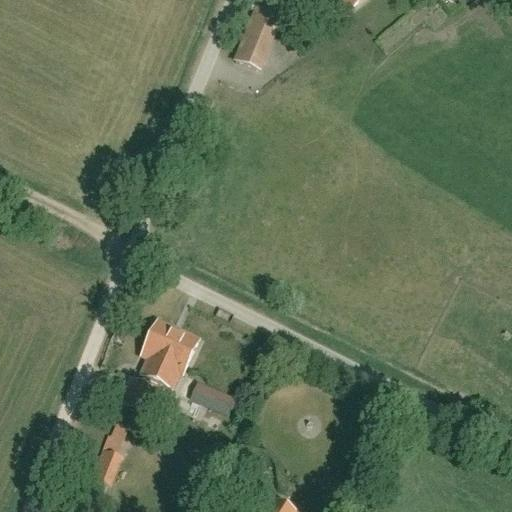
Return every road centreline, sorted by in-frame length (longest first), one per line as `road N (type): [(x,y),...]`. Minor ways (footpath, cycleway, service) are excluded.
road 1 (track): [(511,452),(130,257)]
road 2 (track): [(25,511),(130,257)]
road 3 (track): [(131,249),(231,0)]
road 4 (track): [(131,249),(0,183)]
